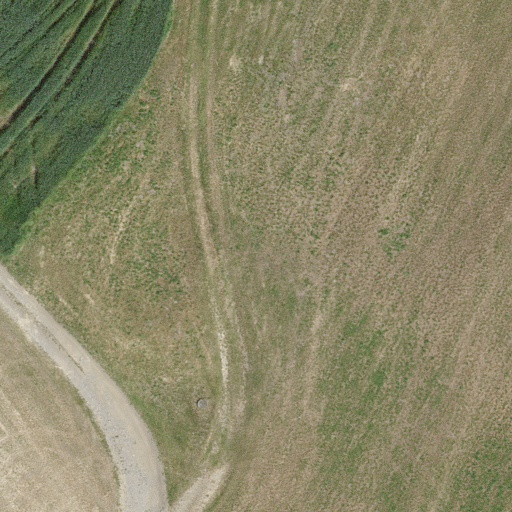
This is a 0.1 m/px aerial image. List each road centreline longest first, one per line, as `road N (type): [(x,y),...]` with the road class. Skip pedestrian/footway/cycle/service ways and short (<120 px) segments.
road 1 (track): [(172,511),(212,465),(223,354),(170,82),(179,0)]
road 2 (track): [(118,511),(116,467),(70,368),(0,298)]
